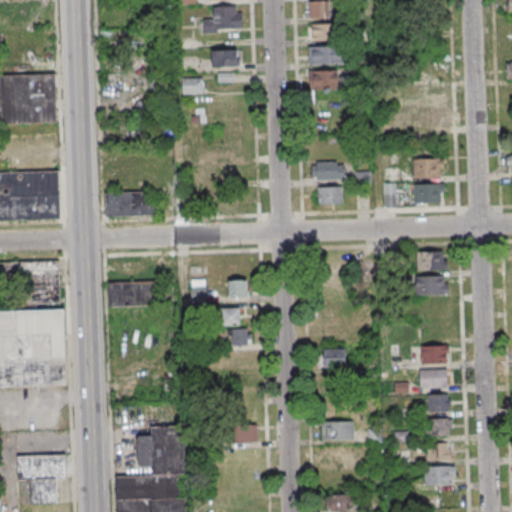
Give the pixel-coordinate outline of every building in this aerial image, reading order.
[(328,0),(308,0),(308,17),(329,17),(328,0)] [(242,30),(241,5),(213,6),(213,18),(204,18),(204,31),(242,30)] [(335,23),(310,23),(310,40),(335,40),(335,23)] [(308,46),(308,63),(336,63),(336,46),(308,46)] [(241,50),(211,50),(211,66),(241,66),(241,50)] [(19,51),(19,67),(46,67),(46,51),(19,51)] [(309,70),(309,90),(337,90),(337,70),(309,70)] [(0,73),(0,123),(56,123),(56,74),(0,73)] [(203,78),(183,78),(183,93),(203,93),(203,78)] [(413,129),(442,129),(442,111),(413,111),(413,129)] [(413,178),(444,177),(444,158),(413,158),(413,178)] [(312,179),(344,179),(344,161),(312,161),(312,179)] [(0,169),(0,220),(60,220),(59,169),(0,169)] [(395,206),(395,183),(385,183),(385,206),(395,206)] [(413,202),(444,202),(444,183),(413,183),(413,202)] [(343,186),(317,186),(317,204),(343,204),(343,186)] [(106,191),(106,216),(157,216),(157,202),(147,202),(147,191),(106,191)] [(446,251),(415,251),(415,269),(446,269),(446,251)] [(157,270),(157,260),(135,260),(135,270),(157,270)] [(60,303),(59,261),(0,262),(0,267),(0,273),(25,272),(25,304),(60,303)] [(321,290),(335,290),(335,264),(321,264),(321,290)] [(417,294),(447,294),(447,276),(417,276),(417,294)] [(190,303),(206,303),(206,279),(190,279),(190,303)] [(247,297),(247,279),(227,279),(227,297),(247,297)] [(159,282),(109,282),(109,306),(159,306),(159,282)] [(448,300),(420,300),(420,317),(448,317),(448,300)] [(222,325),(240,325),(240,307),(222,307),(222,325)] [(0,310),(0,387),(66,386),(65,309),(0,310)] [(227,329),(227,345),(250,345),(250,329),(227,329)] [(421,363),(448,363),(448,346),(421,346),(421,363)] [(321,370),(343,370),(343,350),(321,350),(321,370)] [(447,388),(447,369),(420,369),(420,388),(447,388)] [(428,394),(428,412),(450,412),(450,394),(428,394)] [(426,418),(426,436),(452,436),(452,418),(426,418)] [(252,421),(227,421),(227,442),(252,442),(252,421)] [(321,421),(321,441),(354,441),(354,421),(321,421)] [(186,511),(186,497),(185,497),(183,425),(152,426),(153,436),(136,436),(137,466),(154,465),(154,474),(116,476),(117,511),(186,511)] [(452,442),(428,442),(428,460),(452,460),(452,442)] [(66,454),(17,455),(18,479),(30,479),(30,503),(57,503),(57,478),(66,478),(66,454)] [(424,485),(455,485),(455,466),(424,466),(424,485)] [(349,511),(349,494),(328,494),(327,511),(349,511)]
